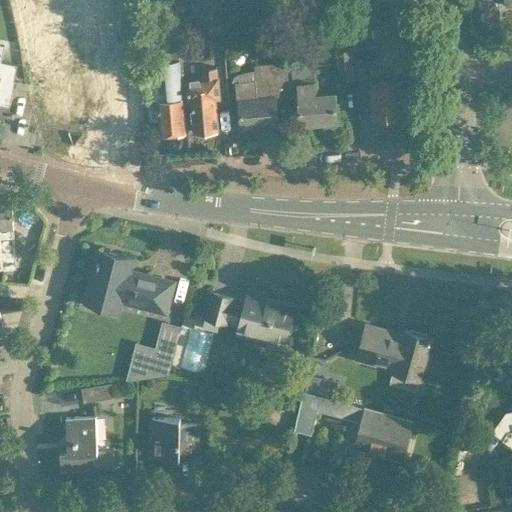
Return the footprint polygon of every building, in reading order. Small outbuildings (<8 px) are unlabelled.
[(174,20),(172,0),(171,0),(158,1),(160,21),(174,20)] [(195,0),(198,33),(223,31),(221,0),(195,0)] [(260,0),(262,8),(280,6),(279,0),(260,0)] [(472,0),(477,29),(500,25),(495,0),(472,0)] [(511,28),(502,31),(503,42),(511,40),(511,28)] [(54,37),(16,39),(30,100),(39,100),(40,120),(62,118),(62,126),(70,125),(70,134),(101,132),(100,124),(107,123),(107,115),(128,114),(124,32),(100,34),(101,54),(55,56),(54,37)] [(349,35),(335,37),(340,79),(354,78),(352,61),(351,49),(349,35)] [(151,62),(154,101),(147,101),(149,122),(160,121),(161,133),(186,131),(178,40),(164,41),(165,61),(151,62)] [(397,47),(370,48),(351,49),(352,61),(371,60),(375,116),(402,115),(400,86),(399,86),(397,47)] [(294,88),(289,89),(289,96),(298,95),(300,123),(337,120),(335,94),(315,95),(313,64),(310,64),(310,63),(309,61),(308,59),(305,58),(302,57),(298,58),(296,60),(294,63),(295,66),(292,66),(294,88)] [(0,103),(9,105),(14,80),(17,64),(0,60),(0,103)] [(236,99),(239,99),(242,128),(278,125),(276,97),(289,96),(289,89),(288,89),(286,61),(254,64),(255,69),(251,69),(248,70),(243,71),(240,72),(237,73),(235,75),(233,77),(233,80),(233,82),(234,84),(235,86),(236,99)] [(186,99),(191,98),(194,132),(218,130),(215,99),(221,99),(218,67),(202,69),(203,75),(184,77),(186,99)] [(0,268),(16,268),(12,197),(0,197),(0,268)] [(86,301),(105,306),(118,310),(120,301),(166,313),(169,301),(174,281),(129,270),(132,258),(99,249),(86,301)] [(210,291),(205,310),(204,316),(229,322),(229,321),(240,324),(239,328),(284,340),(288,325),(293,306),(263,298),(264,293),(249,289),(246,302),(235,299),(235,298),(210,291)] [(185,312),(182,323),(194,326),(197,315),(185,312)] [(366,324),(361,343),(357,359),(393,369),(393,371),(420,378),(431,337),(404,330),(403,334),(366,324)] [(169,373),(174,352),(156,347),(148,376),(169,373)] [(310,374),(305,390),(334,398),(339,382),(310,374)] [(84,401),(113,397),(111,382),(81,387),(84,401)] [(305,391),(299,410),(294,430),(311,434),(322,396),(305,391)] [(355,435),(358,436),(355,446),(401,459),(412,420),(365,408),(361,425),(358,424),(355,435)] [(511,410),(506,412),(492,432),(511,445),(511,410)] [(68,451),(60,451),(61,469),(91,468),(92,478),(115,476),(113,449),(98,450),(96,416),(86,416),(66,417),(68,451)] [(151,417),(150,437),(150,457),(180,457),(180,449),(199,449),(200,423),(180,423),(180,418),(151,417)]
